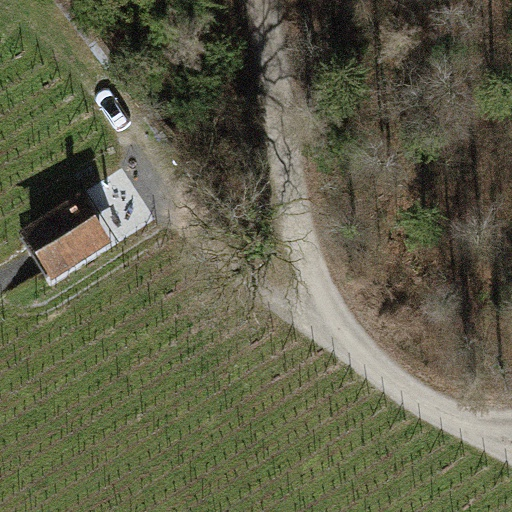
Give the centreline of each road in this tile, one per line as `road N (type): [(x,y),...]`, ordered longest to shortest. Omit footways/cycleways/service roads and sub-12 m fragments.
road 1 (track): [(511,444),(411,390),(334,324),(240,285),(77,62)]
road 2 (track): [(334,324),(310,276),(260,0)]
